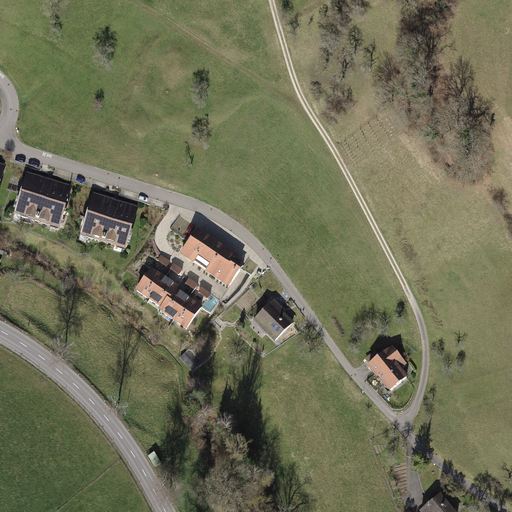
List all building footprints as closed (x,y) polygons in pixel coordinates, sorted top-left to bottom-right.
[(72,187),(28,172),(14,214),(58,229),(72,187)] [(138,209),(92,193),(79,233),(125,248),(138,209)] [(196,230),(179,256),(222,283),(238,258),(196,230)] [(175,263),(170,270),(180,275),(184,269),(175,263)] [(204,306),(150,270),(135,291),(189,327),(204,306)] [(204,286),(197,296),(206,303),(213,293),(204,286)] [(294,324),(273,300),(253,319),(274,342),(294,324)] [(390,348),(368,366),(389,390),(406,375),(397,364),(401,360),(390,348)] [(198,361),(188,351),(180,359),(189,369),(198,361)] [(455,511),(441,496),(423,511),(424,511),(455,511)]
